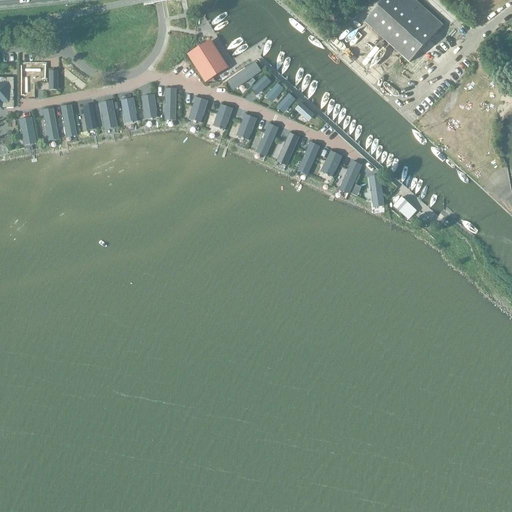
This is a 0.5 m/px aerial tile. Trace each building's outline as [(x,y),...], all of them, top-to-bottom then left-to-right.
[(385,0),(365,23),(409,63),(443,26),(415,1),(407,9),(395,0),(385,0)] [(190,56),(205,81),(226,67),(210,42),(190,56)] [(255,66),(226,83),(232,92),(260,74),(255,66)] [(47,74),(47,92),(56,93),(56,74),(47,74)] [(0,78),(0,110),(2,111),(2,108),(14,108),(13,78),(0,78)] [(276,86),(263,99),(270,106),(283,92),(276,86)] [(175,91),(164,91),(164,122),(175,122),(175,91)] [(454,98),(461,106),(469,99),(461,91),(454,98)] [(288,96),(275,110),(282,116),(295,103),(288,96)] [(154,97),(140,98),(142,121),(156,120),(154,97)] [(207,104),(195,100),(188,122),(200,126),(207,104)] [(436,110),(445,104),(442,100),(434,106),(436,110)] [(132,101),(120,103),(124,126),(136,124),(132,101)] [(111,104),(99,106),(103,132),(116,130),(111,104)] [(300,105),(294,112),(307,124),(314,117),(300,105)] [(90,107),(81,109),(86,134),(95,132),(90,107)] [(232,112),(220,107),(212,128),(224,133),(232,112)] [(450,120),(454,111),(444,107),(440,116),(450,120)] [(70,108),(59,110),(65,141),(76,139),(70,108)] [(52,111),(41,113),(47,144),(58,142),(52,111)] [(256,122),(244,118),(236,139),(248,143),(256,122)] [(30,119),(17,122),(22,148),(35,146),(30,119)] [(278,130),(268,126),(255,154),(266,159),(278,130)] [(300,139),(290,134),(276,164),(286,169),(300,139)] [(320,149),(310,144),(296,174),(306,179),(320,149)] [(338,146),(333,153),(345,160),(350,154),(338,146)] [(342,159),(330,153),(320,175),(333,181),(342,159)] [(362,168),(352,163),(339,192),(348,196),(362,168)] [(379,177),(368,179),(372,210),(383,209),(379,177)] [(402,198),(394,207),(409,220),(417,211),(402,198)]
